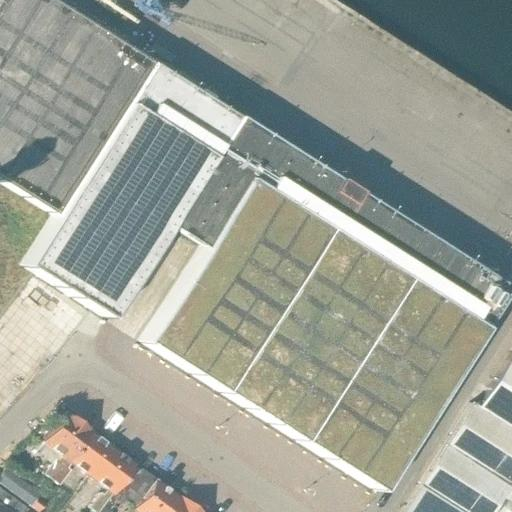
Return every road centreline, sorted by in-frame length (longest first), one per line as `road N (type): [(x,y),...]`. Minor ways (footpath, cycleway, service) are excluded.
road 1 (unclassified): [(280,511),(72,349)]
road 2 (unclassified): [(382,511),(511,306)]
